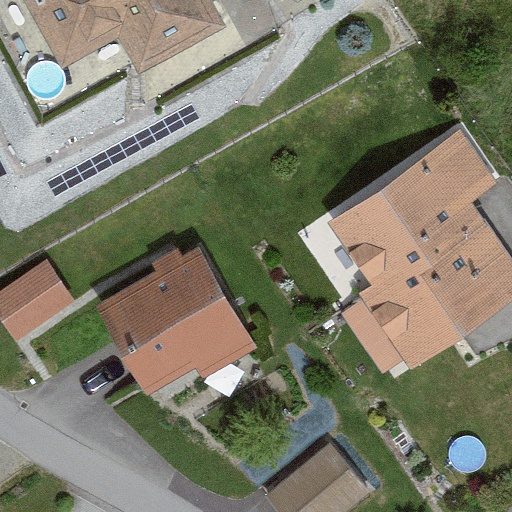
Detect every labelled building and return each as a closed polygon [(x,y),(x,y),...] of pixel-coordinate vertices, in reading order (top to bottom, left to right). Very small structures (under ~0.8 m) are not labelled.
[(34,0),(73,68),(129,37),(149,73),(239,22),(226,0),(34,0)] [(465,134),(339,222),(383,286),(369,296),(418,366),(511,300),(511,252),(477,202),(501,186),(465,134)] [(206,251),(106,305),(156,396),(256,341),(206,251)] [(53,262),(0,298),(0,308),(23,342),(81,302),(53,262)] [(333,442),(269,498),(281,511),(351,511),(376,491),(333,442)]
